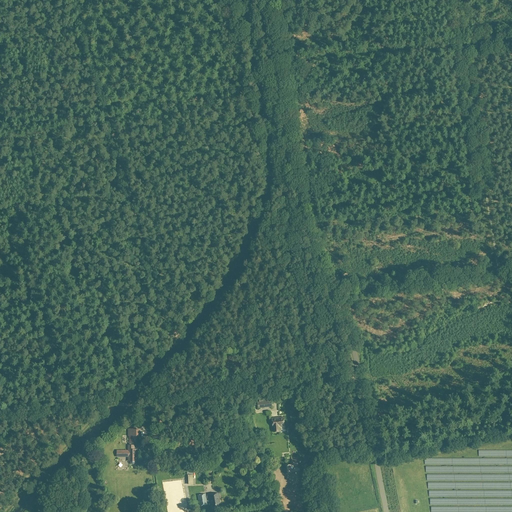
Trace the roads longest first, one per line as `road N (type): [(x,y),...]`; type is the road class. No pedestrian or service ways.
road 1 (unclassified): [(386,511),(351,338),(302,213),(267,0)]
road 2 (track): [(368,374),(144,405),(108,402)]
road 3 (track): [(360,0),(384,57),(387,151)]
road 4 (track): [(511,268),(383,284)]
road 5 (track): [(497,270),(478,147)]
